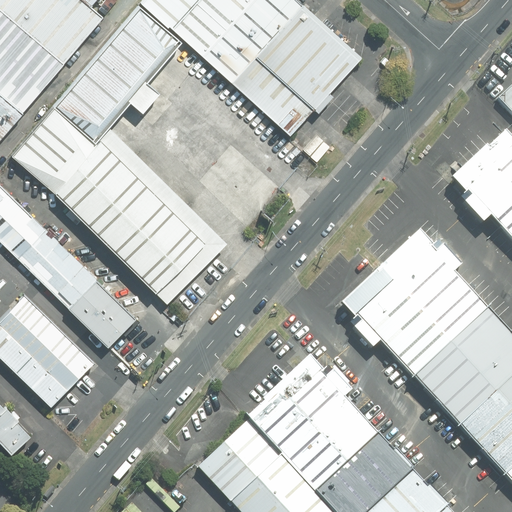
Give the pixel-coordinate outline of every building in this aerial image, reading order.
[(0,0),(0,99),(20,118),(103,23),(75,0),(0,0)] [(7,158),(164,304),(224,241),(105,130),(184,46),(283,138),(356,61),(290,0),(133,0),(132,2),(144,13),(7,158)] [(75,0),(103,23),(123,0),(75,0)] [(511,82),(493,100),(511,121),(511,82)] [(0,139),(20,118),(0,99),(0,139)] [(511,150),(498,135),(451,176),(511,245),(511,150)] [(129,316),(0,193),(0,250),(100,346),(129,316)] [(511,347),(414,237),(343,299),(511,490),(511,347)] [(86,361),(16,295),(0,310),(0,365),(42,406),(86,361)] [(440,511),(308,362),(244,418),(327,511),(440,511)] [(38,415),(0,378),(0,453),(1,454),(38,415)] [(199,467),(238,511),(322,511),(246,425),(199,467)] [(173,511),(175,511),(180,508),(152,477),(146,483),(173,511)] [(55,488),(52,485),(44,494),(47,497),(55,488)] [(141,511),(133,502),(126,507),(130,511),(141,511)]
